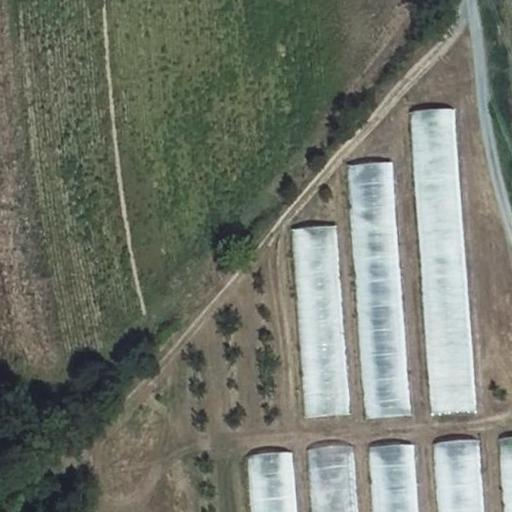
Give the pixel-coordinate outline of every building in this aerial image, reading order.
[(456,108),(412,110),(427,413),(472,411),(456,108)] [(363,417),(408,415),(393,161),(348,163),(363,417)] [(338,225),(292,227),(302,416),(347,414),(338,225)] [(503,511),(511,511),(511,436),(499,437),(503,511)] [(484,511),(481,439),(434,441),(437,511),(484,511)] [(419,511),(415,443),(369,446),(373,511),(419,511)] [(310,511),(357,511),(354,446),(308,448),(310,511)] [(298,511),(295,451),(247,454),(250,511),(298,511)]
